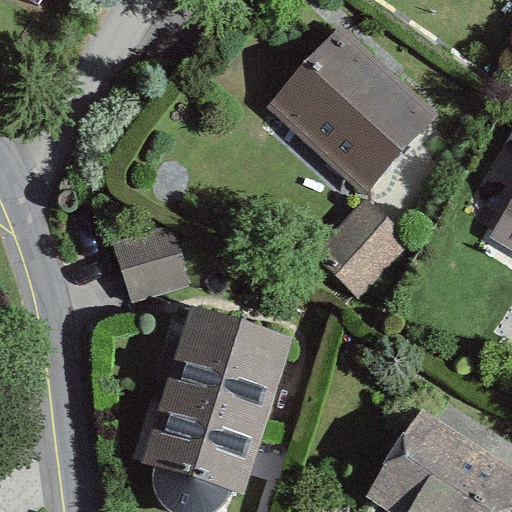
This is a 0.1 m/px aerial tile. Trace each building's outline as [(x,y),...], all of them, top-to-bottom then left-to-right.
[(346,30),(272,109),(369,198),(443,119),(346,30)] [(369,204),(317,261),(364,303),(416,247),(369,204)] [(175,231),(117,249),(136,312),(195,295),(175,231)] [(194,313),(143,466),(157,471),(155,478),(158,499),(166,511),(167,511),(223,511),(230,503),(232,496),(246,500),(297,347),(194,313)] [(511,511),(511,468),(426,413),(369,501),(386,511),(511,511)]
